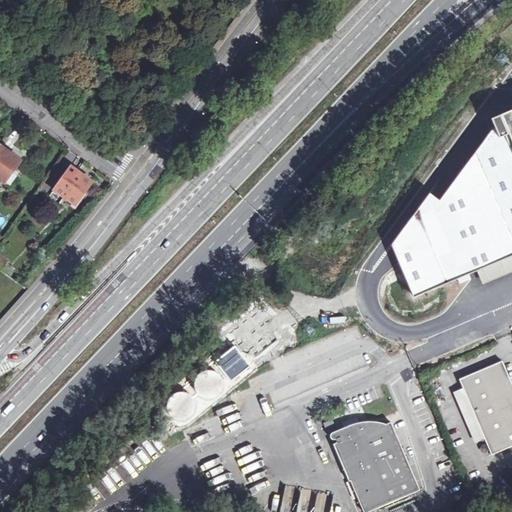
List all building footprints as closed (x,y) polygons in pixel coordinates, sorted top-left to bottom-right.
[(511,110),(491,119),(494,129),(439,201),(434,198),(430,194),(391,245),(394,252),(413,296),(511,255),(511,110)] [(0,188),(8,176),(18,162),(20,160),(0,146),(0,188)] [(73,205),(90,183),(69,168),(53,191),(69,202),(73,205)] [(8,176),(0,188),(0,190),(3,193),(13,180),(10,178),(8,176)] [(0,259),(0,267),(11,276),(13,272),(4,266),(6,264),(0,259)] [(234,347),(215,363),(231,382),(250,366),(234,347)] [(511,393),(499,364),(458,382),(490,456),(511,446),(511,393)] [(216,372),(209,370),(201,372),(196,378),(194,385),(196,393),(201,398),(209,400),(216,398),(222,393),(224,385),(222,378),(216,372)] [(279,398),(290,396),(288,386),(277,388),(279,398)] [(188,394),(180,392),(173,394),(168,400),(166,407),(168,414),(173,420),(180,422),(188,420),(193,414),(195,407),(193,399),(188,394)] [(350,484),(361,511),(376,511),(419,493),(389,426),(381,429),(379,429),(376,428),(373,428),(370,428),(369,428),(366,428),(365,428),(362,428),(359,428),(356,429),(353,430),(350,431),(348,432),(346,433),(344,433),(343,431),(332,437),(331,437),(330,438),(329,439),(329,440),(329,441),(329,442),(330,443),(331,444),(332,444),(333,444),(334,444),(335,444),(336,447),(333,448),(348,485),(350,484)]
